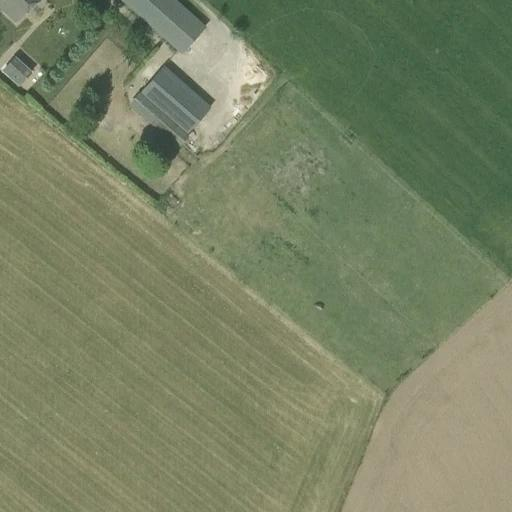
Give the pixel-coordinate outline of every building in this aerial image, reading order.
[(0,0),(0,4),(16,20),(34,0),(0,0)] [(121,0),(181,53),(205,26),(175,0),(121,0)] [(8,78),(24,92),(38,77),(22,63),(8,78)] [(179,142),(210,107),(164,65),(140,92),(162,111),(154,120),(179,142)] [(154,120),(162,111),(140,92),(139,91),(128,104),(150,124),(154,120)]
